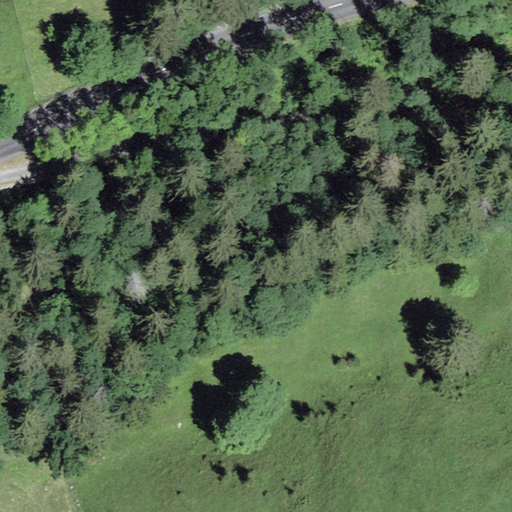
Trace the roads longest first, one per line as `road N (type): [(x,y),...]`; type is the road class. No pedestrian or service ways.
road 1 (secondary): [(361,0),(0,145)]
road 2 (track): [(127,147),(385,109),(511,112)]
road 3 (track): [(0,175),(127,147)]
